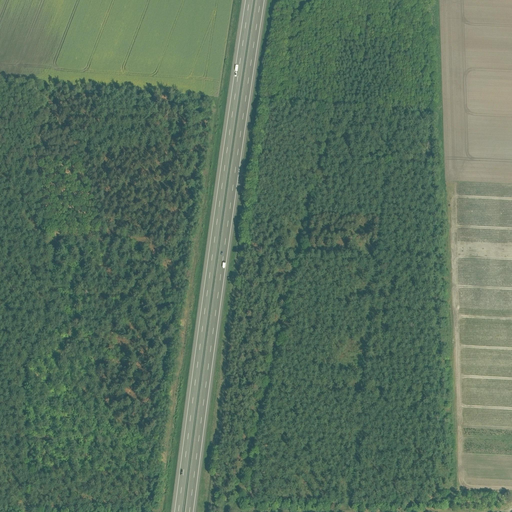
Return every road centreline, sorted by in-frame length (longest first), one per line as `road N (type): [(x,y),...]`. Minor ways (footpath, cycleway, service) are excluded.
road 1 (motorway): [(249,0),(178,511)]
road 2 (motorway): [(189,511),(260,0)]
